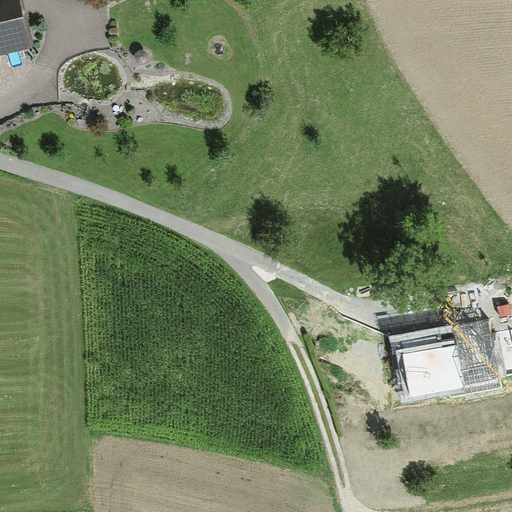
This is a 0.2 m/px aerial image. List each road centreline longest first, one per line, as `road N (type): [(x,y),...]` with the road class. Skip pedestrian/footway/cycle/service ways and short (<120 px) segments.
road 1 (track): [(402,318),(206,237),(247,277),(287,341),(348,511)]
road 2 (track): [(0,166),(206,237)]
